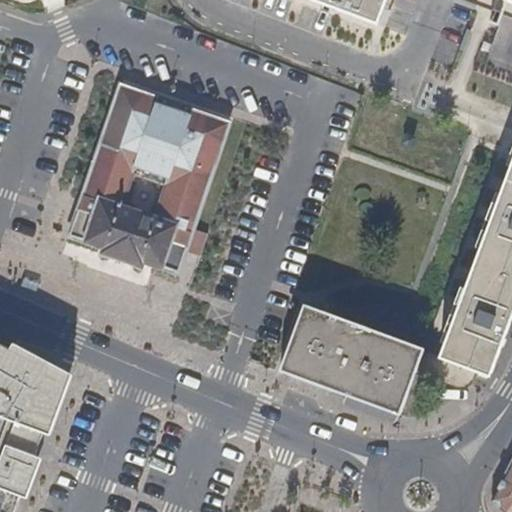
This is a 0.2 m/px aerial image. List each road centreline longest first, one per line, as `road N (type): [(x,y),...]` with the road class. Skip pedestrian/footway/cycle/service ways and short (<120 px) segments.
road 1 (secondary): [(388,463),(220,401)]
road 2 (secondary): [(0,308),(143,372)]
road 3 (residential): [(143,372),(91,511)]
